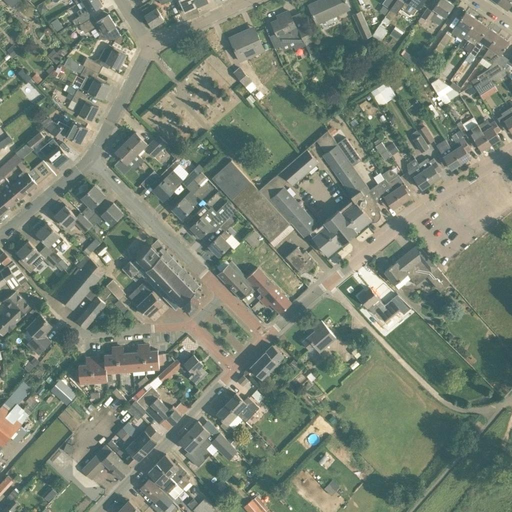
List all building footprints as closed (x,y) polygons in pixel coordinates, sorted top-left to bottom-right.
[(102,5),(99,0),(83,0),(83,1),(86,6),(80,10),(77,12),(80,16),(75,18),(80,25),(84,22),(90,19),(90,18),(87,14),(102,5)] [(173,0),(175,3),(179,1),(185,13),(197,7),(193,0),(173,0)] [(320,0),(309,5),(313,14),(317,24),(350,9),(345,0),(320,0)] [(384,0),(382,4),(390,9),(396,0),(384,0)] [(397,0),(391,10),(397,13),(401,7),(414,16),(423,2),(423,0),(397,0)] [(442,22),(445,17),(453,5),(445,0),(439,0),(432,11),(427,8),(421,16),(430,22),(434,16),(442,22)] [(511,0),(499,0),(497,2),(508,10),(511,4),(511,0)] [(164,20),(157,8),(150,12),(147,7),(142,10),(152,27),(164,20)] [(306,24),(298,28),(296,28),(289,11),(277,16),(279,19),(271,23),(281,44),(294,38),(297,45),(304,41),(309,50),(316,47),(306,24)] [(477,19),(466,11),(451,32),(462,40),(468,32),(477,19)] [(352,15),(363,40),(371,36),(360,12),(352,15)] [(84,22),(80,25),(85,33),(95,27),(101,36),(99,37),(99,39),(116,40),(121,36),(115,27),(116,26),(108,14),(97,22),(93,16),(90,18),(90,19),(84,22)] [(470,53),(475,45),(478,40),(488,27),(477,19),(468,32),(471,35),(468,40),(470,41),(464,49),(470,53)] [(374,33),(382,38),(388,29),(380,23),(374,33)] [(264,50),(254,27),(229,38),(240,61),(264,50)] [(478,40),(475,45),(470,53),(475,56),(484,44),(489,47),(489,48),(498,34),(488,27),(478,40)] [(440,42),(445,46),(451,37),(446,34),(440,42)] [(481,83),(490,78),(504,69),(505,69),(503,67),(508,60),(501,54),(504,50),(509,42),(498,34),(489,48),(489,47),(483,57),(493,64),(488,69),(477,76),(481,82),(481,83)] [(83,65),(85,66),(96,72),(98,73),(99,73),(103,66),(108,68),(111,64),(119,68),(126,55),(120,52),(121,51),(109,44),(99,64),(87,57),(83,65)] [(98,73),(96,72),(85,66),(80,75),(93,81),(88,91),(103,98),(110,85),(94,77),(96,72),(98,74),(98,73)] [(234,73),(245,86),(251,93),(257,88),(240,68),(234,73)] [(490,78),(493,83),(508,73),(505,69),(504,69),(490,78)] [(493,83),(490,78),(481,83),(481,82),(474,86),(480,95),(495,85),(493,83)] [(452,88),(449,86),(438,79),(431,83),(444,105),(450,101),(449,99),(445,93),(452,88)] [(372,90),(381,105),(397,95),(387,81),(372,90)] [(449,86),(452,88),(458,93),(461,88),(452,82),(449,86)] [(73,111),(83,116),(92,120),(99,107),(84,100),(87,95),(77,90),(72,100),(77,103),(73,111)] [(511,112),(511,111),(510,109),(503,113),(504,115),(498,119),(506,132),(510,129),(511,132),(511,112)] [(457,124),(461,130),(464,135),(465,134),(473,147),(477,144),(481,150),(491,145),(483,132),(473,117),(462,124),(460,121),(457,124)] [(69,130),(57,124),(53,122),(46,128),(60,139),(64,134),(80,143),(84,135),(83,135),(86,129),(87,130),(88,129),(74,121),(69,130)] [(490,124),(492,126),(483,132),(491,145),(500,139),(496,132),(500,130),(495,121),(490,124)] [(421,135),(427,145),(433,141),(425,127),(419,131),(421,135)] [(316,140),(325,153),(338,144),(337,143),(328,130),(316,140)] [(28,141),(33,148),(46,137),(40,131),(28,141)] [(126,142),(137,154),(144,147),(154,157),(167,143),(159,135),(149,146),(136,132),(126,142)] [(0,146),(13,140),(11,135),(0,140),(0,146)] [(429,148),(427,145),(421,135),(413,140),(422,153),(429,148)] [(345,137),(337,143),(338,144),(341,148),(346,155),(347,158),(353,166),(361,160),(354,149),(345,137)] [(470,149),(463,138),(456,143),(450,147),(453,151),(461,163),(470,158),(466,151),(470,149)] [(451,169),(461,163),(453,151),(450,147),(445,139),(436,145),(442,154),(438,157),(443,166),(448,163),(451,169)] [(46,154),(50,159),(57,167),(69,157),(59,146),(51,153),(42,142),(34,149),(41,158),(46,154)] [(141,158),(137,154),(126,142),(116,152),(131,168),(141,158)] [(381,154),(387,150),(382,142),(376,146),(381,154)] [(330,165),(332,169),(347,158),(346,155),(338,144),(325,153),(323,155),(325,159),(326,158),(331,165),(330,165)] [(319,163),(306,149),(293,160),(306,174),(309,171),(308,170),(314,165),(315,166),(319,163)] [(16,154),(11,159),(0,168),(0,179),(3,177),(17,165),(22,160),(23,160),(16,152),(15,153),(16,154)] [(357,172),(353,166),(347,158),(332,169),(335,172),(336,172),(341,178),(340,179),(342,183),(357,172)] [(418,164),(422,171),(431,183),(440,177),(438,173),(441,170),(433,158),(427,162),(425,159),(418,164)] [(25,175),(12,186),(21,198),(37,184),(34,181),(40,177),(42,180),(53,171),(43,160),(31,171),(22,160),(17,165),(25,175)] [(290,225),(290,224),(280,213),(267,200),(259,190),(231,160),(212,178),(270,242),(290,225)] [(302,177),(306,174),(293,160),(280,171),(288,180),(293,185),(296,182),(295,181),(301,176),(302,177)] [(407,171),(409,175),(417,187),(419,185),(422,189),(431,183),(422,171),(418,164),(407,171)] [(199,174),(194,169),(181,182),(186,187),(194,179),(199,174)] [(160,176),(154,171),(144,181),(150,186),(160,176)] [(274,176),(259,190),(267,200),(282,186),(288,180),(280,171),(274,177),(274,176)] [(353,198),(368,188),(368,187),(357,172),(342,183),(345,186),(346,185),(350,192),(349,193),(353,198)] [(388,183),(393,191),(402,203),(411,197),(408,193),(410,191),(399,175),(388,183)] [(153,189),(164,200),(176,187),(166,177),(153,189)] [(194,179),(186,187),(193,194),(201,186),(194,179)] [(385,179),(374,187),(379,194),(377,195),(386,208),(390,205),(393,209),(402,203),(393,191),(388,183),(385,179)] [(0,215),(9,208),(21,198),(12,186),(2,195),(0,192),(0,215)] [(88,220),(97,212),(92,207),(104,196),(95,186),(82,198),(89,205),(81,213),(88,220)] [(282,186),(267,200),(280,213),(295,200),(292,197),(291,197),(286,191),(287,190),(282,186)] [(381,210),(373,198),(369,193),(371,191),(368,188),(353,198),(353,199),(353,200),(354,199),(355,201),(335,218),(312,237),(328,255),(342,243),(343,244),(351,237),(357,232),(357,231),(369,221),(370,222),(372,222),(373,222),(375,222),(376,222),(378,221),(378,220),(380,218),(380,217),(381,215),(381,214),(380,212),(380,211),(379,210),(380,210),(381,210)] [(190,199),(186,195),(172,209),(182,218),(193,207),(188,201),(190,199)] [(295,200),(280,213),(290,224),(291,223),(292,225),(306,212),(303,209),(302,210),(297,204),(298,203),(295,200)] [(101,216),(97,212),(88,220),(93,225),(94,226),(97,223),(100,226),(107,219),(112,224),(123,213),(113,203),(102,214),(101,216)] [(209,237),(220,226),(229,217),(236,210),(231,204),(217,219),(208,210),(191,227),(189,229),(189,231),(193,234),(195,234),(196,233),(201,237),(205,233),(209,237)] [(93,225),(88,220),(81,213),(81,212),(76,217),(72,212),(65,205),(55,216),(60,221),(66,227),(68,229),(70,229),(73,226),(73,224),(71,222),(73,220),(85,233),(93,225)] [(309,216),(306,212),(292,225),(304,237),(309,232),(310,233),(316,227),(317,229),(318,228),(316,226),(317,225),(314,222),(308,216),(309,216)] [(229,217),(220,226),(225,231),(221,235),(220,234),(209,246),(219,256),(230,244),(226,240),(230,235),(226,231),(234,222),(229,217)] [(49,254),(58,263),(64,270),(69,266),(62,259),(62,258),(57,252),(58,251),(55,248),(64,239),(47,223),(37,233),(53,250),(49,254)] [(100,256),(109,248),(97,236),(89,245),(100,256)] [(183,268),(178,263),(179,262),(178,261),(177,262),(173,257),(173,256),(172,256),(167,251),(167,250),(166,250),(163,247),(164,246),(157,239),(151,245),(142,246),(138,250),(137,259),(133,263),(130,261),(122,268),(132,278),(132,277),(136,281),(141,276),(146,282),(147,281),(148,281),(153,286),(152,286),(153,287),(153,286),(158,291),(158,292),(158,293),(159,292),(164,297),(163,298),(164,299),(165,298),(169,303),(169,304),(170,304),(175,309),(174,309),(175,310),(176,309),(176,310),(177,309),(180,305),(185,310),(188,306),(191,309),(199,301),(197,298),(200,295),(196,290),(199,287),(200,287),(201,287),(200,286),(201,285),(200,284),(199,285),(195,280),(195,279),(194,279),(189,274),(190,274),(189,273),(188,273),(184,269),(184,268),(183,267),(183,268)] [(39,260),(43,257),(39,253),(28,241),(17,252),(22,257),(19,261),(30,272),(40,263),(39,260)] [(418,245),(397,262),(407,275),(408,274),(411,278),(416,285),(428,276),(442,291),(451,283),(418,245)] [(317,263),(310,255),(306,250),(303,253),(297,247),(286,256),(300,272),(300,273),(301,273),(301,272),(300,271),(303,268),(307,272),(317,263)] [(497,271),(493,274),(496,278),(505,270),(491,251),(484,256),(487,259),(478,265),(482,270),(491,263),(497,271)] [(4,252),(0,255),(0,260),(5,266),(12,260),(4,252)] [(49,254),(45,258),(44,258),(53,267),(58,263),(49,254)] [(76,275),(58,296),(73,309),(85,295),(92,301),(98,294),(91,288),(106,271),(87,255),(77,267),(79,269),(74,274),(76,275)] [(217,274),(228,286),(242,273),(241,271),(231,260),(217,274)] [(0,271),(13,292),(15,291),(28,281),(13,261),(0,271)] [(407,275),(397,262),(396,262),(385,271),(398,288),(411,278),(408,274),(407,275)] [(255,286),(264,296),(275,286),(257,267),(246,277),(255,286)] [(0,296),(3,300),(4,300),(13,292),(0,271),(0,296)] [(255,286),(246,277),(242,273),(228,286),(241,300),(255,286)] [(119,300),(126,307),(131,303),(124,296),(126,294),(113,280),(107,286),(112,291),(119,300)] [(163,303),(143,282),(129,296),(136,303),(135,303),(149,317),(163,303)] [(103,301),(112,291),(107,286),(76,321),(85,328),(106,303),(103,301)] [(275,286),(264,296),(260,300),(267,307),(271,303),(280,313),(291,303),(275,286)] [(358,296),(367,307),(374,315),(377,312),(385,322),(400,309),(401,311),(407,306),(400,298),(395,303),(391,299),(384,305),(370,288),(365,292),(364,291),(358,296)] [(21,317),(24,314),(17,307),(24,300),(15,292),(15,291),(13,292),(4,300),(12,308),(0,319),(0,332),(2,335),(8,329),(10,331),(16,325),(14,324),(21,317)] [(511,301),(507,296),(488,311),(511,341),(511,301)] [(31,307),(24,300),(17,307),(24,314),(32,306),(31,307)] [(129,310),(126,307),(119,300),(115,303),(125,314),(124,315),(131,322),(136,317),(130,310),(129,310)] [(26,329),(28,330),(34,337),(28,343),(39,354),(51,342),(50,341),(49,343),(44,338),(46,337),(44,335),(51,328),(46,323),(48,322),(40,315),(26,329)] [(320,351),(336,337),(321,320),(313,328),(315,331),(303,341),(310,350),(315,345),(320,351)] [(112,375),(107,376),(107,373),(159,368),(159,365),(163,365),(162,354),(158,354),(158,350),(150,351),(150,345),(138,346),(139,352),(124,353),(123,347),(112,348),(112,354),(104,354),(105,363),(98,363),(98,358),(86,359),(87,364),(79,365),(79,369),(75,370),(76,380),(80,380),(80,383),(107,381),(108,384),(113,383),(112,375)] [(284,357),(279,352),(272,345),(250,367),(262,379),(284,357)] [(194,355),(185,363),(184,364),(193,373),(188,378),(195,385),(207,373),(201,367),(203,365),(194,355)] [(177,359),(175,361),(160,374),(158,376),(164,383),(172,377),(170,374),(181,365),(177,359)] [(290,365),(296,371),(301,367),(295,360),(290,365)] [(243,385),(248,380),(243,376),(238,381),(243,385)] [(137,383),(140,386),(148,380),(145,377),(137,383)] [(152,386),(147,390),(136,401),(160,424),(166,417),(173,424),(182,415),(173,406),(169,409),(158,397),(158,392),(152,386)] [(112,392),(123,404),(128,401),(116,389),(112,392)] [(226,403),(237,414),(242,419),(256,405),(248,396),(244,401),(236,393),(226,403)] [(9,397),(0,407),(0,436),(0,437),(0,450),(6,442),(11,437),(20,425),(21,424),(5,410),(13,401),(9,397)] [(136,412),(141,416),(147,411),(133,398),(124,406),(133,415),(136,412)] [(228,424),(237,414),(226,403),(217,413),(224,421),(220,425),(229,433),(233,429),(228,424)] [(128,421),(122,428),(135,440),(147,452),(157,442),(156,441),(162,435),(151,424),(141,434),(128,421)] [(198,421),(189,431),(206,448),(211,443),(228,460),(235,452),(222,440),(223,438),(213,428),(209,432),(198,421)] [(21,425),(20,425),(11,437),(17,443),(27,430),(21,425)] [(147,452),(135,440),(122,428),(117,434),(125,442),(123,445),(131,453),(128,455),(121,448),(120,449),(111,440),(108,443),(132,467),(147,452)] [(204,461),(198,456),(206,448),(189,431),(179,440),(192,453),(189,457),(187,455),(186,456),(198,466),(204,461)] [(106,445),(83,471),(91,479),(106,464),(121,479),(131,468),(113,450),(112,450),(106,445)] [(166,454),(157,463),(177,483),(183,489),(190,481),(184,475),(187,472),(178,463),(176,465),(166,454)] [(177,483),(157,463),(148,472),(161,485),(168,492),(175,498),(184,489),(183,489),(177,483)] [(0,484),(0,495),(13,481),(7,476),(0,484)] [(161,511),(173,501),(156,486),(149,479),(141,487),(155,501),(151,505),(158,511),(161,511)] [(325,487),(332,494),(340,486),(334,479),(325,487)] [(271,511),(257,496),(252,501),(262,511),(273,511),(272,511),(271,511)] [(13,511),(19,505),(13,499),(3,510),(1,511),(13,511)] [(198,504),(206,511),(218,511),(215,508),(215,509),(204,499),(198,504)] [(118,511),(141,511),(129,500),(118,511)] [(262,511),(252,501),(251,500),(243,507),(247,511),(262,511)]
